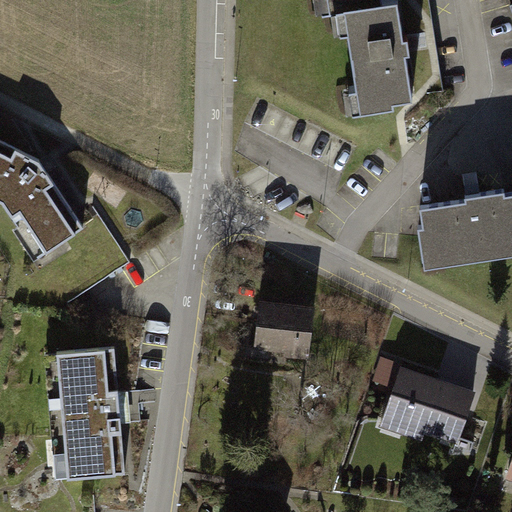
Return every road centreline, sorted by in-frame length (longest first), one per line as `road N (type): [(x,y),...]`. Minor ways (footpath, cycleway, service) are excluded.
road 1 (residential): [(218,203),(511,356)]
road 2 (residential): [(218,203),(169,511)]
road 3 (track): [(0,96),(218,203)]
road 4 (residential): [(227,0),(218,203)]
